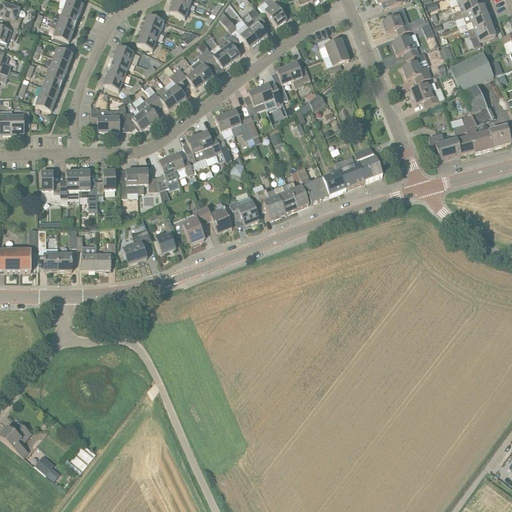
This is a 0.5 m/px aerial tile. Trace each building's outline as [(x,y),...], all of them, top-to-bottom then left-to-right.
[(188,11),(192,2),(187,0),(174,0),(173,5),(188,11)] [(268,0),(264,3),(269,10),(264,14),(276,29),(286,22),(279,13),(284,9),(277,0),(268,0)] [(454,18),(477,9),(473,0),(471,0),(457,5),(460,12),(453,15),(454,18)] [(63,11),(79,17),(83,7),(67,1),(63,11)] [(5,27),(17,31),(21,20),(16,18),(18,11),(1,5),(0,9),(0,18),(7,21),(5,27)] [(184,21),(188,11),(173,5),(169,15),(184,21)] [(302,15),(309,12),(306,7),(300,9),(302,15)] [(471,24),(487,17),(483,7),(477,9),(454,18),(455,19),(453,20),(454,23),(463,20),(462,17),(467,14),(471,24)] [(267,28),(259,17),(254,10),(248,15),(252,21),(245,27),(249,32),(258,44),(267,37),(262,31),(267,28)] [(75,27),(79,17),(63,11),(60,21),(75,27)] [(249,32),(245,27),(237,33),(236,32),(223,14),(219,21),(231,37),(238,46),(243,42),(249,50),(258,44),(249,32)] [(469,36),(491,28),(487,17),(471,24),(473,30),(467,32),(469,36)] [(159,33),(163,24),(148,18),(144,27),(159,33)] [(402,29),(398,18),(381,25),(386,35),(396,31),(398,37),(410,32),(408,26),(402,29)] [(415,22),(418,29),(425,26),(423,20),(415,22)] [(72,36),(75,27),(60,21),(56,30),(72,36)] [(28,24),(24,25),(22,32),(28,34),(31,25),(28,24)] [(13,43),(17,31),(5,27),(3,32),(0,31),(0,45),(6,47),(8,41),(13,43)] [(156,43),(159,33),(144,27),(140,37),(156,43)] [(491,28),(469,36),(470,40),(477,38),(479,44),(495,38),(491,28)] [(68,46),(72,36),(56,30),(52,40),(68,46)] [(199,38),(190,34),(188,34),(187,37),(182,35),(179,41),(184,43),(187,47),(199,38)] [(511,35),(501,40),(503,46),(511,44),(511,47),(511,35)] [(152,53),(156,43),(140,37),(136,47),(152,53)] [(240,48),(238,46),(231,37),(226,41),(218,48),(231,65),(240,58),(235,52),(240,48)] [(413,45),(410,47),(407,39),(392,45),(397,58),(404,55),(406,62),(418,57),(416,51),(413,45)] [(331,46),(329,41),(329,40),(317,45),(319,51),(324,49),(328,59),(345,52),(341,42),(331,46)] [(222,71),(231,65),(218,48),(210,54),(208,51),(202,55),(213,69),(217,65),(222,71)] [(133,55),(130,53),(118,49),(114,59),(130,65),(133,55)] [(53,61),(69,67),(72,57),(57,51),(53,61)] [(213,69),(202,55),(200,52),(196,55),(199,59),(197,60),(199,62),(190,68),(194,73),(204,85),(213,79),(208,72),(213,69)] [(345,52),(328,59),(332,69),(327,71),(329,76),(341,72),(339,66),(349,63),(345,52)] [(0,76),(1,77),(2,77),(7,79),(11,68),(6,66),(8,59),(0,56),(0,76)] [(414,80),(417,85),(431,80),(426,68),(428,67),(424,56),(415,60),(416,64),(401,70),(406,83),(414,80)] [(460,95),(476,88),(493,79),(482,56),(449,71),(460,95)] [(126,74),(130,65),(114,59),(110,68),(126,74)] [(65,76),(69,67),(53,61),(49,70),(65,76)] [(286,69),(292,83),(295,91),(303,88),(303,85),(310,82),(304,68),(299,71),(297,65),(286,69)] [(439,75),(445,73),(443,66),(437,68),(439,75)] [(122,84),(126,74),(110,68),(107,78),(122,84)] [(195,92),(204,85),(194,73),(190,68),(182,74),(180,72),(175,76),(186,90),(191,87),(195,92)] [(288,102),(282,87),(292,83),(286,69),(276,73),(280,83),(274,86),(277,92),(282,105),(288,102)] [(61,86),(65,76),(49,70),(46,80),(61,86)] [(181,94),(186,90),(175,76),(170,80),(176,87),(167,94),(177,106),(186,100),(181,94)] [(498,79),(501,87),(507,84),(503,77),(498,79)] [(118,94),(122,84),(107,78),(103,88),(118,94)] [(58,96),(61,86),(46,80),(42,90),(58,96)] [(438,104),(434,93),(436,91),(434,85),(427,88),(427,87),(410,93),(416,107),(423,104),(425,110),(438,104)] [(283,106),(282,105),(277,92),(271,94),(268,87),(258,91),(264,106),(274,103),(277,109),(283,106)] [(476,88),(460,95),(470,117),(476,129),(484,125),(485,126),(495,121),(490,109),(487,110),(476,88)] [(155,95),(150,89),(145,93),(150,99),(149,99),(158,110),(163,107),(168,113),(177,106),(167,94),(163,89),(155,95)] [(454,98),(458,91),(453,89),(450,95),(454,98)] [(54,105),(58,96),(42,90),(38,99),(54,105)] [(266,111),(264,106),(258,91),(248,95),(251,102),(245,104),(250,117),(252,123),(258,121),(256,115),(266,111)] [(22,99),(24,94),(20,92),(18,97),(15,96),(14,100),(19,102),(20,99),(22,99)] [(313,115),(325,106),(318,96),(308,104),(313,115)] [(50,115),(54,105),(38,99),(35,109),(50,115)] [(154,114),(158,110),(149,99),(144,103),(136,109),(150,127),(159,120),(154,114)] [(127,127),(126,115),(125,107),(118,107),(119,113),(108,113),(108,120),(108,135),(120,135),(119,127),(127,127)] [(108,113),(97,113),(97,110),(91,110),(91,127),(97,127),(97,135),(108,135),(108,120),(108,113)] [(300,126),(306,124),(300,110),(295,114),(300,126)] [(329,110),(323,113),(327,121),(333,118),(329,110)] [(11,119),(11,113),(0,113),(0,137),(11,137),(11,119)] [(11,119),(11,137),(23,137),(23,126),(29,126),(29,113),(22,113),(22,119),(11,119)] [(253,140),(245,120),(239,122),(235,113),(225,117),(231,131),(233,137),(234,139),(242,136),(245,143),(253,140)] [(141,115),(136,119),(132,115),(126,115),(127,127),(128,134),(131,134),(137,129),(141,134),(150,127),(141,115)] [(223,141),(233,137),(231,131),(225,117),(215,121),(223,141)] [(258,138),(252,123),(250,117),(245,120),(253,140),(255,147),(261,145),(258,138)] [(467,141),(466,137),(462,138),(462,135),(466,134),(465,132),(476,129),(470,117),(462,120),(464,128),(453,131),(455,139),(456,142),(457,143),(460,157),(474,154),(470,140),(467,141)] [(493,151),(489,136),(488,136),(485,126),(484,125),(476,129),(465,132),(466,134),(466,137),(467,141),(470,140),(474,154),(474,156),(475,156),(493,151)] [(510,146),(508,137),(507,131),(489,136),(493,151),(510,146)] [(220,150),(215,139),(210,141),(207,134),(197,138),(203,153),(206,162),(216,158),(215,156),(221,154),(220,150)] [(273,148),(282,144),(278,135),(269,138),(273,148)] [(457,143),(444,147),(442,137),(427,141),(431,156),(436,155),(438,163),(460,157),(457,143)] [(203,153),(197,138),(186,142),(189,148),(183,151),(187,160),(190,167),(196,164),(196,165),(205,161),(206,162),(203,153)] [(232,162),(226,148),(220,150),(221,154),(222,154),(226,166),(232,162)] [(382,178),(380,172),(370,149),(354,156),(357,164),(365,185),(382,178)] [(194,176),(190,167),(187,160),(181,162),(179,156),(169,160),(174,172),(177,182),(187,178),(187,179),(194,176)] [(177,182),(174,172),(169,160),(158,164),(163,177),(156,180),(159,194),(169,190),(167,186),(177,182)] [(340,171),(342,175),(339,176),(346,193),(365,185),(357,164),(340,171)] [(243,168),(232,165),(229,175),(240,178),(243,168)] [(303,186),(310,183),(304,170),(297,173),(303,186)] [(96,184),(97,196),(103,196),(103,193),(115,193),(115,172),(103,173),(103,184),(96,184)] [(137,187),(137,172),(126,172),(126,182),(120,182),(120,194),(121,200),(126,200),(126,196),(137,195),(137,187)] [(148,180),(148,172),(137,172),(137,187),(137,195),(138,195),(138,196),(144,196),(144,187),(148,187),(148,194),(159,194),(156,180),(148,180)] [(79,202),(79,200),(79,193),(78,193),(78,173),(66,174),(66,185),(60,185),(60,206),(67,206),(67,201),(79,202)] [(97,205),(97,196),(96,184),(90,184),(90,173),(78,173),(78,193),(79,193),(79,200),(88,200),(88,205),(97,205)] [(60,206),(60,185),(53,185),(53,174),(41,174),(41,194),(42,194),(40,202),(58,206),(60,206)] [(330,199),(346,193),(339,176),(323,183),(330,199)] [(311,187),(310,183),(303,186),(307,197),(311,207),(330,199),(323,183),(311,187)] [(305,198),(302,190),(296,192),(293,185),(287,188),(291,196),(297,212),(308,208),(305,198)] [(283,218),(297,212),(291,196),(287,188),(274,193),(276,200),(283,218)] [(283,218),(276,200),(269,203),(266,192),(254,197),(261,216),(266,214),(270,223),(283,218)] [(255,214),(251,205),(249,200),(228,208),(235,226),(242,223),(244,229),(258,224),(255,214)] [(232,231),(224,212),(210,217),(207,210),(200,212),(206,226),(212,223),(217,237),(232,231)] [(199,229),(206,226),(200,212),(192,215),(194,221),(182,226),(187,238),(191,247),(204,242),(200,232),(199,229)] [(121,226),(130,222),(129,219),(124,216),(121,217),(121,226)] [(168,235),(173,233),(168,221),(163,223),(168,235)] [(146,261),(141,246),(151,243),(147,232),(131,237),(134,247),(122,250),(125,257),(128,267),(146,261)] [(38,233),(29,233),(29,249),(39,249),(39,234),(38,233)] [(169,236),(165,238),(164,235),(155,238),(156,242),(153,244),(154,248),(158,257),(162,256),(175,252),(169,236)] [(82,274),(96,274),(96,257),(96,249),(82,249),(82,237),(77,237),(76,237),(76,250),(76,257),(82,257),(82,274)] [(110,264),(110,258),(115,258),(115,245),(108,245),(107,250),(103,251),(103,257),(96,257),(96,274),(110,274),(110,264)] [(31,252),(0,252),(0,274),(31,274),(31,264),(31,252)] [(44,274),(58,274),(58,256),(44,256),(44,264),(44,274)] [(71,273),(71,263),(71,256),(58,256),(58,274),(71,273)] [(21,448),(31,435),(18,425),(11,433),(7,429),(0,437),(0,440),(23,460),(28,454),(21,448)] [(83,447),(69,465),(81,474),(95,457),(83,447)] [(55,468),(43,458),(34,469),(46,479),(53,470),(55,468)] [(62,466),(77,479),(81,474),(69,465),(65,462),(62,466)] [(46,479),(53,485),(60,476),(53,470),(46,479)]
